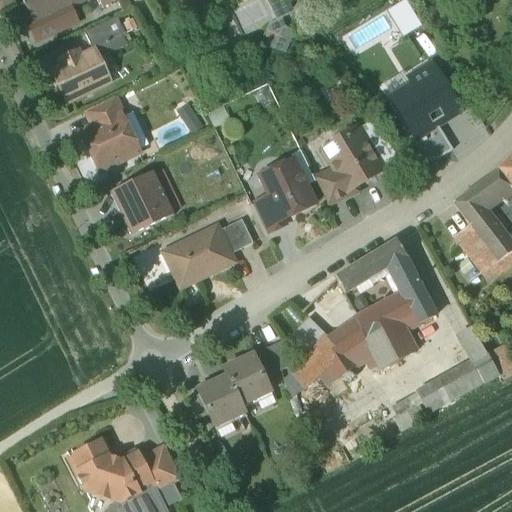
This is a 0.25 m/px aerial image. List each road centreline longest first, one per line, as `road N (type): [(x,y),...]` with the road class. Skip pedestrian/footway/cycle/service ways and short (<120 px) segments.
road 1 (residential): [(511,140),(424,211),(152,363),(0,53)]
road 2 (track): [(152,363),(224,511)]
